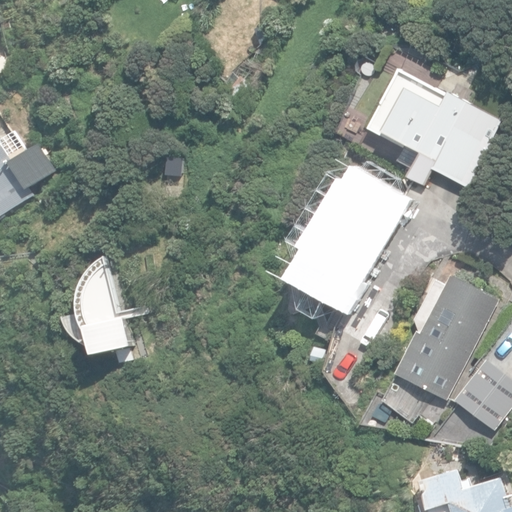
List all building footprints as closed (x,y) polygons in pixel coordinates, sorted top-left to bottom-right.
[(0,70),(12,65),(6,54),(0,57),(0,70)] [(494,63),(483,58),(475,77),(485,81),(494,63)] [(434,167),(472,186),(494,142),(482,136),(490,120),(465,108),(470,97),(453,88),(446,92),(401,70),(370,125),(425,148),(415,169),(429,176),(434,167)] [(228,97),(242,110),(260,90),(244,75),(228,97)] [(0,219),(40,194),(35,187),(60,171),(41,142),(23,154),(13,139),(5,144),(0,135),(0,219)] [(384,198),(357,184),(337,222),(332,219),(323,237),(325,238),(315,257),(339,270),(328,290),(348,301),(369,261),(374,263),(382,248),(378,246),(405,196),(389,188),(384,198)] [(95,337),(100,356),(137,345),(129,319),(151,313),(149,303),(122,310),(108,255),(103,258),(95,266),(84,285),(80,300),(82,314),(68,317),(74,332),(85,340),(95,337)] [(400,373),(451,400),(504,298),(457,273),(456,274),(450,286),(438,280),(418,320),(422,330),(400,373)] [(324,363),(327,349),(315,346),(312,360),(324,363)] [(452,416),(487,441),(511,406),(476,382),(452,416)] [(511,511),(511,503),(504,477),(475,486),(472,478),(465,480),(462,469),(422,481),(431,511),(511,511)]
